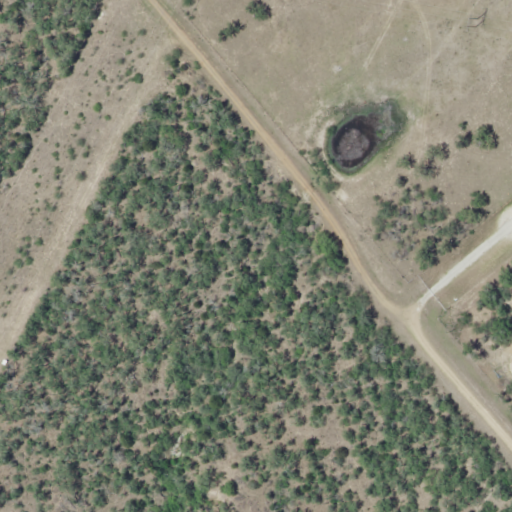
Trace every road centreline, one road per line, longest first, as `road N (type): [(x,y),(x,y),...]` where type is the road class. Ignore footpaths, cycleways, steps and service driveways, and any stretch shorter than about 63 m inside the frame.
road 1 (residential): [(154,0),(403,317),(511,440)]
road 2 (residential): [(511,228),(403,317)]
